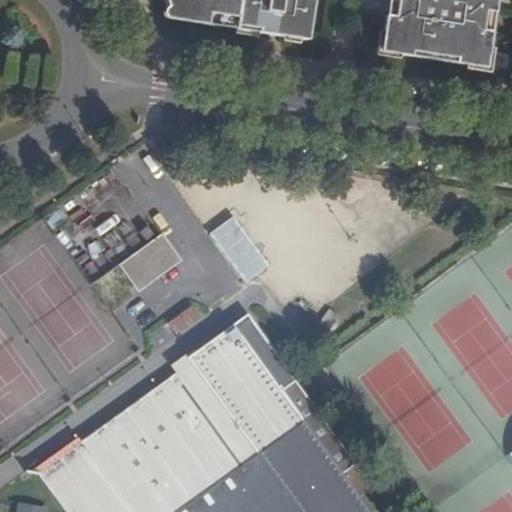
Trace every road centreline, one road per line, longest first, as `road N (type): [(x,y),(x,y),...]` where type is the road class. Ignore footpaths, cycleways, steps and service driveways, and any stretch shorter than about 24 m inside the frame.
road 1 (residential): [(85,77),(511,141)]
road 2 (residential): [(0,165),(41,148),(62,128),(85,77)]
